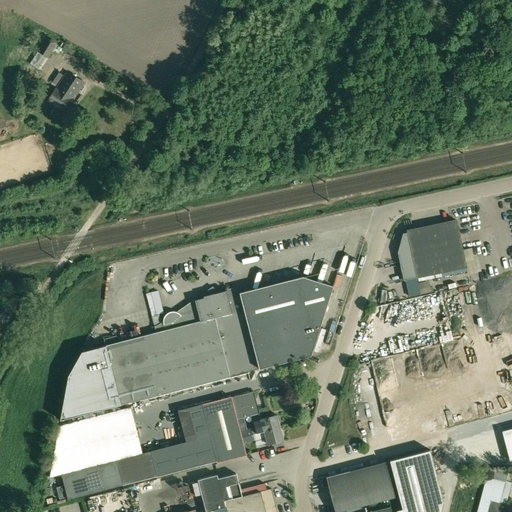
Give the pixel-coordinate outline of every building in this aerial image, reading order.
[(37,52),(48,58),(57,44),(46,37),(37,52)] [(47,101),(65,113),(74,99),(73,99),(84,83),(68,71),(57,88),(56,88),(47,101)] [(65,160),(59,162),(60,170),(67,168),(65,160)] [(456,220),(431,225),(441,272),(466,267),(456,220)] [(431,225),(407,231),(407,233),(417,277),(441,272),(431,225)] [(402,234),(397,252),(403,280),(417,277),(407,233),(402,234)] [(387,256),(397,255),(396,248),(386,249),(387,256)] [(240,293),(237,293),(257,370),(311,356),(333,286),(303,276),(240,293)] [(410,296),(383,301),(390,347),(370,350),(375,383),(466,367),(461,339),(422,345),(421,338),(469,329),(469,327),(482,324),(481,318),(511,312),(511,277),(410,295),(410,296)] [(161,281),(152,285),(155,294),(165,290),(161,281)] [(156,332),(106,345),(121,405),(230,377),(257,370),(237,293),(240,293),(239,287),(203,297),(204,298),(194,300),(195,301),(189,305),(191,311),(180,314),(176,312),(175,312),(173,311),(171,312),(170,312),(169,312),(167,313),(166,314),(165,316),(164,317),(164,318),(163,319),(163,320),(163,322),(163,323),(163,324),(154,326),(156,332)] [(149,314),(151,322),(159,320),(156,312),(149,314)] [(511,323),(500,327),(507,351),(511,349),(511,323)] [(389,341),(366,347),(367,351),(390,345),(389,341)] [(69,375),(60,420),(119,405),(104,346),(82,351),(69,375)] [(214,452),(194,458),(196,466),(216,461),(217,463),(246,455),(243,444),(242,438),(240,432),(239,427),(237,420),(244,418),(259,414),(253,389),(201,403),(214,452)] [(357,429),(369,426),(361,399),(350,403),(357,429)] [(199,413),(198,405),(190,406),(191,414),(199,413)] [(492,405),(483,406),(484,410),(468,411),(468,420),(493,419),(492,405)] [(252,429),(240,432),(242,438),(253,435),(265,432),(280,428),(279,421),(280,419),(279,416),(277,416),(277,415),(276,415),(275,414),(271,415),(270,417),(262,419),(262,420),(254,422),(256,428),(252,429)] [(79,417),(64,421),(67,432),(82,428),(79,417)] [(246,425),(244,418),(237,420),(239,427),(246,425)] [(253,435),(242,438),(243,444),(266,438),(268,445),(284,441),(280,428),(265,432),(253,435)] [(511,428),(502,431),(510,461),(511,460),(511,428)] [(429,447),(437,444),(436,441),(448,437),(446,429),(425,435),(429,447)] [(260,451),(260,460),(274,459),(274,450),(260,451)] [(440,511),(443,502),(430,450),(389,459),(402,509),(391,511),(390,508),(373,511),(440,511)] [(150,451),(116,460),(122,485),(156,476),(157,476),(150,451)] [(385,462),(326,477),(334,511),(360,511),(359,506),(394,497),(385,462)] [(511,511),(511,506),(499,503),(505,482),(504,482),(508,469),(489,469),(487,477),(477,511),(511,511)] [(194,511),(194,510),(187,511),(277,511),(271,488),(266,490),(264,484),(247,489),(247,488),(240,490),(235,475),(217,479),(216,475),(198,480),(199,482),(192,484),(196,496),(202,495),(206,511),(194,511)] [(64,486),(56,488),(59,500),(67,497),(64,486)]
